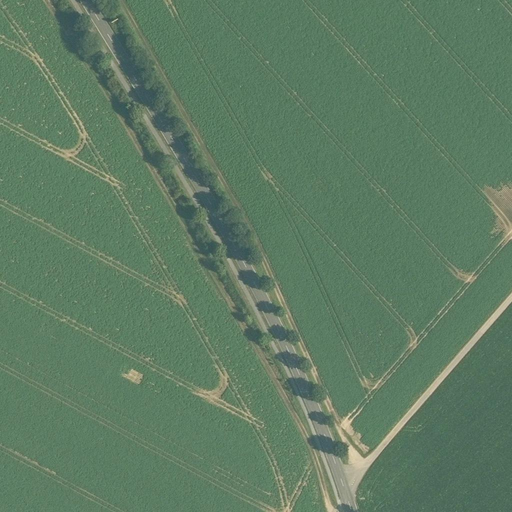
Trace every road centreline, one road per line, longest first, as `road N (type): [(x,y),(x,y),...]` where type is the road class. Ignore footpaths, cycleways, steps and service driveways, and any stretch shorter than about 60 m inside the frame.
road 1 (track): [(48,0),(297,413),(331,511)]
road 2 (tertiary): [(350,511),(311,388),(244,254),(88,0)]
road 3 (track): [(363,468),(262,248),(122,0)]
road 4 (track): [(511,297),(344,488)]
